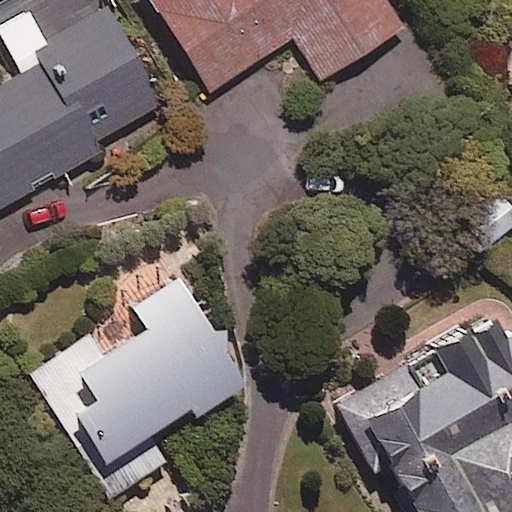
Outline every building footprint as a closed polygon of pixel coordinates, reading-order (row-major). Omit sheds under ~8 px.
[(161,101),(106,0),(104,0),(43,33),(27,3),(0,17),(0,30),(20,68),(0,79),(0,201),(100,147),(94,137),(161,101)] [(402,20),(390,0),(158,0),(209,84),(302,28),(326,66),(402,20)] [(511,50),(496,61),(511,85),(511,50)] [(243,372),(175,263),(128,292),(141,313),(95,342),(86,328),(27,365),(106,490),(163,454),(143,421),(185,395),(191,404),(243,372)] [(511,511),(511,302),(501,284),(419,330),(435,358),(397,380),(388,364),(330,396),(363,455),(378,446),(414,511),(511,511)]
